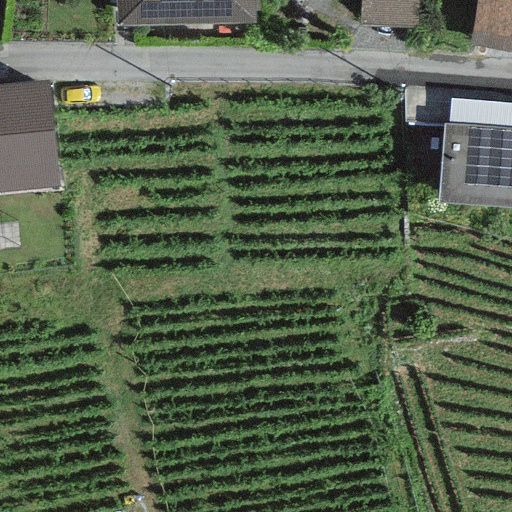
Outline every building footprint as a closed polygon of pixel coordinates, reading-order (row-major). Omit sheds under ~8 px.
[(253,0),(114,0),(115,17),(254,12),(253,0)] [(357,0),(357,17),(417,20),(418,0),(357,0)] [(511,0),(477,0),(470,42),(511,47),(511,0)] [(48,71),(0,76),(0,178),(59,172),(48,71)] [(511,123),(444,119),(439,190),(511,194),(511,123)]
